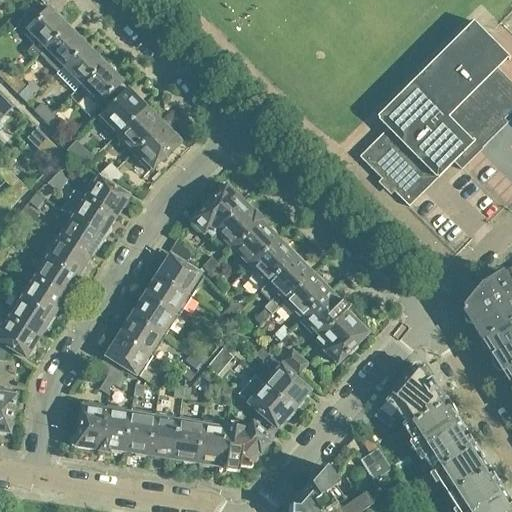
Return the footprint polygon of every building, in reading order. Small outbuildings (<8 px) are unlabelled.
[(44,50),(66,28),(48,10),(46,12),(39,5),(33,8),(29,11),(26,14),(21,19),(17,24),(25,33),(23,34),(33,45),(28,50),(36,58),(38,56),(44,50)] [(477,146),(511,111),(511,83),(497,68),(507,59),(508,60),(510,59),(473,21),(377,117),(388,128),(359,157),(409,207),(454,162),(461,168),(460,169),(461,170),(482,149),(482,148),(480,150),(477,146)] [(65,66),(84,47),(66,28),(44,50),(38,56),(56,74),(65,66)] [(83,84),(102,65),(84,47),(65,66),(83,84)] [(83,84),(107,109),(119,96),(114,90),(121,84),(102,65),(83,84)] [(0,76),(9,85),(16,78),(6,68),(0,73),(0,76)] [(26,88),(16,78),(9,85),(19,95),(26,88)] [(119,96),(107,109),(96,119),(114,137),(144,107),(127,89),(119,96)] [(0,92),(0,120),(14,107),(0,92)] [(45,122),(52,114),(42,104),(35,111),(45,122)] [(132,154),(162,124),(155,117),(155,114),(150,109),(147,110),(144,107),(114,137),(115,138),(132,154)] [(55,132),(62,125),(52,114),(45,122),(55,132)] [(174,134),(171,134),(162,124),(132,154),(149,172),(180,143),(180,139),(174,134)] [(37,129),(27,139),(52,164),(62,154),(37,129)] [(108,179),(118,170),(112,164),(101,174),(108,179)] [(115,183),(123,176),(118,170),(108,179),(115,183)] [(8,171),(0,178),(10,187),(17,180),(8,171)] [(65,186),(70,179),(60,173),(54,179),(65,186)] [(131,198),(96,176),(83,196),(116,217),(121,210),(122,212),(131,198)] [(65,186),(54,179),(48,185),(61,193),(65,186)] [(10,187),(0,197),(0,198),(10,208),(28,191),(17,180),(10,187)] [(208,239),(215,232),(244,204),(226,185),(212,200),(211,199),(203,207),(203,208),(190,221),(208,239)] [(116,217),(83,196),(70,216),(105,239),(114,226),(112,224),(116,217)] [(0,217),(3,220),(10,208),(0,198),(0,217)] [(258,216),(257,217),(244,204),(215,232),(225,242),(221,244),(230,253),(260,223),(262,221),(258,216)] [(39,217),(27,206),(22,212),(32,220),(34,223),(39,217)] [(26,227),(32,220),(22,212),(16,219),(26,227)] [(97,252),(105,239),(70,216),(57,236),(90,258),(95,250),(97,252)] [(237,261),(240,258),(249,267),(277,240),(279,238),(268,227),(266,229),(260,223),(230,253),(237,261)] [(90,258),(57,236),(44,257),(80,279),(88,266),(86,265),(90,258)] [(194,252),(188,246),(178,240),(170,252),(185,261),(194,252)] [(247,269),(254,276),(249,281),(259,292),(297,255),(285,244),(283,246),(277,240),(249,267),(247,269)] [(0,257),(5,260),(10,253),(0,246),(0,257)] [(260,326),(282,305),(281,305),(314,273),(313,272),(311,274),(306,269),(308,267),(297,255),(259,292),(270,303),(265,308),(265,309),(254,320),(260,326)] [(165,264),(163,263),(155,276),(186,296),(199,275),(170,256),(165,264)] [(80,279),(44,257),(31,277),(65,298),(69,291),(71,292),(80,279)] [(218,264),(212,258),(199,270),(207,275),(218,264)] [(213,281),(225,269),(219,263),(218,264),(207,275),(213,281)] [(323,286),(325,284),(314,273),(281,305),(282,305),(285,302),(294,312),(291,314),(298,322),(329,292),(329,291),(323,286)] [(511,287),(502,273),(481,286),(464,309),(463,312),(465,314),(464,318),(464,319),(465,322),(467,324),(470,325),(472,326),(481,340),(482,340),(511,321),(511,287)] [(147,288),(149,289),(144,297),(177,318),(177,317),(178,318),(183,310),(179,307),(186,296),(155,276),(147,288)] [(65,298),(31,277),(19,297),(54,319),(62,307),(60,305),(65,298)] [(316,339),(348,308),(331,290),(329,291),(329,292),(298,322),(316,339)] [(46,333),(54,319),(19,297),(6,317),(39,338),(44,331),(46,333)] [(165,337),(177,318),(144,297),(143,298),(141,298),(134,309),(136,310),(131,317),(164,338),(165,337)] [(235,301),(228,308),(236,316),(243,309),(235,301)] [(236,316),(228,308),(219,317),(227,325),(236,316)] [(360,325),(360,321),(348,308),(316,339),(314,342),(337,365),(355,347),(356,346),(355,344),(355,343),(365,333),(359,326),(360,325)] [(37,346),(35,345),(39,338),(6,317),(0,326),(0,342),(28,360),(37,346)] [(164,338),(131,317),(127,323),(126,322),(117,336),(152,358),(160,344),(164,338)] [(511,366),(511,321),(482,340),(491,355),(491,357),(491,361),(497,371),(501,372),(502,373),(503,373),(502,372),(511,366)] [(290,332),(283,325),(274,335),(280,342),(290,332)] [(217,348),(223,342),(212,332),(206,338),(217,348)] [(117,336),(109,349),(110,350),(106,357),(139,378),(159,391),(165,384),(144,371),(152,358),(117,336)] [(196,348),(190,354),(203,365),(209,358),(196,348)] [(303,399),(309,391),(260,349),(254,357),(274,374),(264,386),(295,413),(306,400),(303,399)] [(297,375),(306,364),(291,351),(282,361),(297,375)] [(203,365),(190,354),(185,361),(197,372),(203,365)] [(112,386),(121,372),(103,360),(97,371),(107,377),(99,390),(109,397),(110,390),(112,386)] [(444,403),(428,379),(429,378),(422,367),(415,366),(385,401),(397,410),(407,426),(444,403)] [(511,366),(502,372),(503,373),(511,387),(511,366)] [(120,390),(129,376),(121,372),(112,386),(120,390)] [(194,383),(207,394),(208,383),(200,376),(194,383)] [(243,390),(233,381),(228,388),(231,391),(238,396),(243,390)] [(142,399),(144,386),(138,382),(135,387),(133,398),(142,399)] [(229,401),(231,391),(228,388),(223,384),(221,399),(229,401)] [(279,432),(295,413),(264,386),(247,405),(250,407),(279,432)] [(184,388),(175,387),(173,399),(182,400),(184,388)] [(9,434),(16,392),(0,390),(0,435),(8,436),(8,434),(9,434)] [(458,425),(453,417),(454,416),(445,402),(444,403),(407,426),(404,428),(412,441),(409,443),(415,453),(458,425)] [(99,451),(107,406),(82,403),(77,436),(74,436),(71,438),(70,443),(71,445),(74,447),(91,450),(91,449),(99,451)] [(124,452),(131,410),(107,406),(99,451),(119,455),(123,452),(124,452)] [(259,454),(279,432),(250,407),(245,414),(252,420),(249,423),(252,426),(248,430),(245,430),(245,429),(226,426),(219,468),(219,471),(238,474),(239,468),(246,470),(259,454)] [(148,456),(154,414),(131,410),(124,452),(135,454),(136,457),(144,459),(146,456),(148,456)] [(171,460),(178,418),(154,414),(148,456),(150,457),(152,460),(160,461),(162,459),(171,460)] [(201,426),(202,426),(202,422),(178,418),(171,460),(183,462),(184,465),(194,467),(201,426)] [(219,468),(226,426),(215,424),(215,428),(202,426),(201,426),(194,467),(211,469),(211,466),(219,468)] [(433,473),(473,448),(472,447),(474,446),(464,431),(463,432),(458,425),(415,453),(420,462),(424,459),(432,473),(433,473)] [(368,433),(360,438),(364,446),(372,441),(368,433)] [(447,496),(489,469),(484,462),(482,462),(473,448),(433,473),(432,473),(429,475),(435,484),(438,482),(447,496)] [(361,460),(373,480),(390,470),(378,449),(361,460)] [(409,457),(392,468),(396,473),(412,462),(409,457)] [(343,501),(334,488),(339,484),(327,467),(293,507),(292,511),(327,511),(336,506),(343,501)] [(452,511),(470,511),(501,492),(497,485),(498,484),(489,469),(447,496),(455,508),(452,511)] [(511,511),(511,505),(505,495),(504,496),(501,492),(470,511),(511,511)] [(327,511),(361,511),(372,505),(365,494),(339,511),(336,506),(327,511)]
